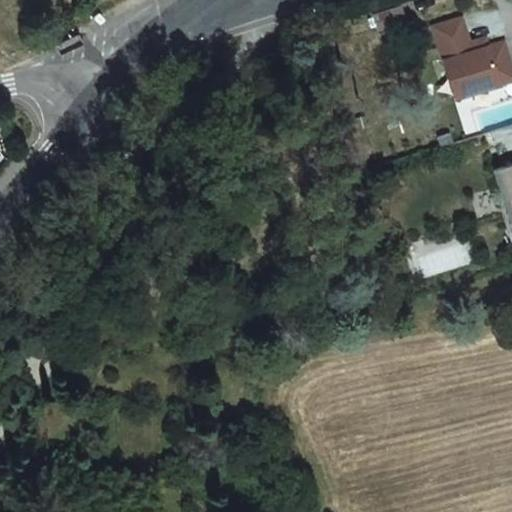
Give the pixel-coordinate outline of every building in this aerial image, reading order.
[(405,2),(376,10),(380,24),(409,17),(405,2)] [(465,19),(436,26),(452,98),(511,84),(511,75),(505,45),(489,49),(487,40),(471,44),(464,45),(462,38),(469,36),(465,19)] [(469,36),(462,38),(464,45),(471,44),(469,36)] [(493,196),(465,202),(475,245),(481,269),(492,267),(492,264),(509,260),(505,241),(511,239),(511,178),(490,183),(493,196)] [(481,269),(475,245),(471,247),(478,277),(511,270),(509,260),(492,264),(492,267),(481,269)]
